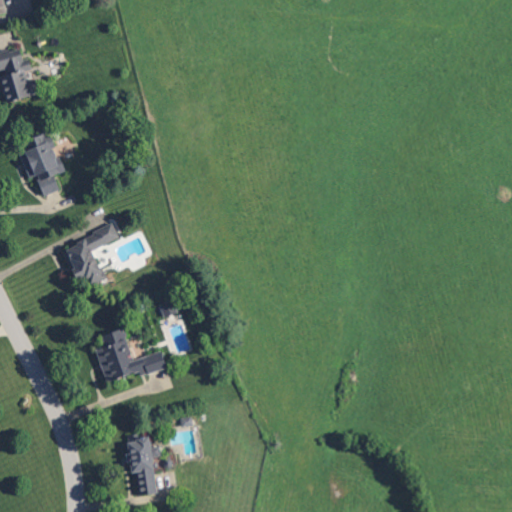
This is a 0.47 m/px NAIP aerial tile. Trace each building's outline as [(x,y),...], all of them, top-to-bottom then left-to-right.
[(0,51),(0,77),(6,102),(38,94),(30,58),(23,59),(20,47),(0,51)] [(29,178),(36,175),(43,195),(60,189),(54,174),(65,170),(56,144),(50,146),(45,133),(23,141),(26,150),(20,153),(29,178)] [(120,237),(115,224),(63,246),(81,288),(104,278),(92,249),(120,237)] [(164,316),(177,312),(173,299),(160,303),(164,316)] [(101,334),(105,346),(96,349),(106,381),(139,371),(140,375),(167,367),(162,350),(133,359),(124,328),(101,334)] [(157,493),(153,456),(160,456),(158,435),(127,437),(131,473),(136,472),(138,495),(157,493)]
